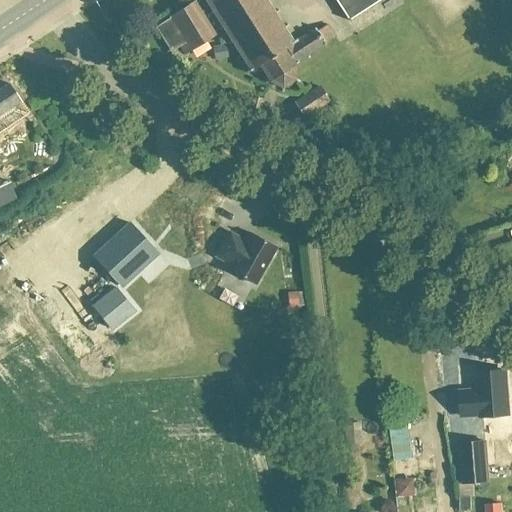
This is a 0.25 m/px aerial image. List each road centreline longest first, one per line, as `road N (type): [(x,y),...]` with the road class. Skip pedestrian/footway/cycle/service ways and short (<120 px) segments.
road 1 (residential): [(320,194),(104,71),(45,0)]
road 2 (unclassified): [(320,194),(312,234),(336,436),(333,511)]
road 3 (residential): [(511,304),(320,194)]
